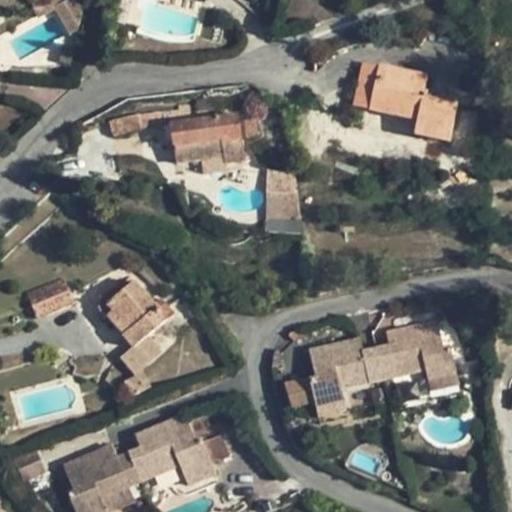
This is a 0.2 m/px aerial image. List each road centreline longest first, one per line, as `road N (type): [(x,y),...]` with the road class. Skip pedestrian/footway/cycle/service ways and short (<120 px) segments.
road 1 (residential): [(511,284),(449,280),(316,310),(263,331),(253,368),(272,443),(326,486),(389,511)]
road 2 (residential): [(0,181),(95,88),(280,66)]
